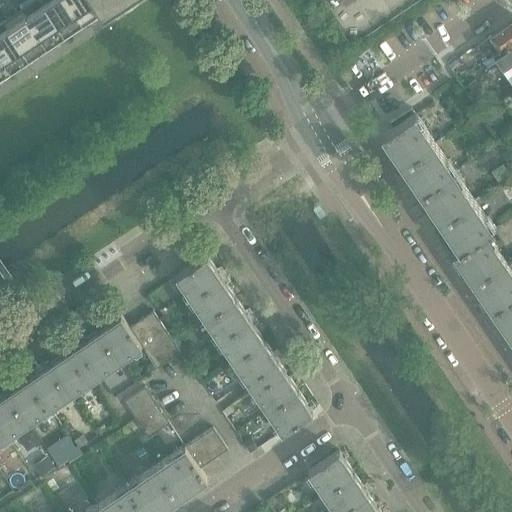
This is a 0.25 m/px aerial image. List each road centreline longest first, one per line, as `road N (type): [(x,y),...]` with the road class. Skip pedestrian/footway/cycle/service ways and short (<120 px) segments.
road 1 (tertiary): [(511,424),(319,137)]
road 2 (residential): [(0,348),(216,203)]
road 3 (residential): [(353,413),(216,203)]
road 4 (residential): [(356,104),(511,0)]
road 5 (residential): [(195,511),(353,413)]
road 6 (tertiary): [(319,137),(228,0)]
road 7 (residential): [(216,203),(319,137)]
